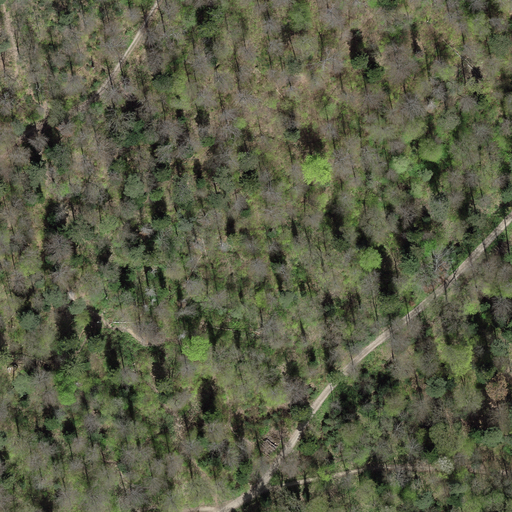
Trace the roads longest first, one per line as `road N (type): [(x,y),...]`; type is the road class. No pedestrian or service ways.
road 1 (track): [(511,216),(341,377),(257,491)]
road 2 (track): [(163,0),(110,82),(0,156)]
